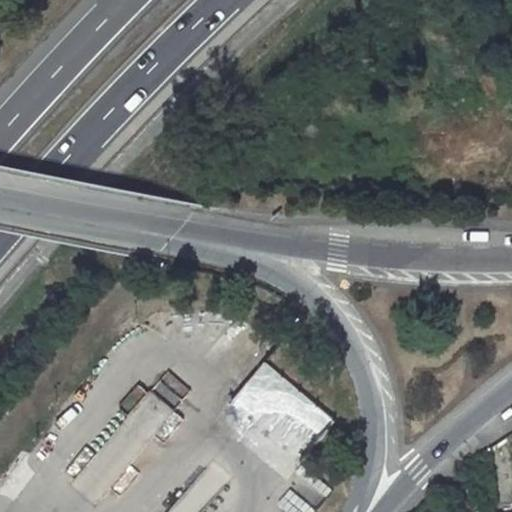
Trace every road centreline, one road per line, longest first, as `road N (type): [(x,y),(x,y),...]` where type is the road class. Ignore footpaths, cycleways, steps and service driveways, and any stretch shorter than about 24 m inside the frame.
road 1 (motorway): [(0,232),(220,0)]
road 2 (secondary): [(361,511),(381,458),(382,401),(366,356),(335,313),(267,246)]
road 3 (secondary): [(267,246),(0,199)]
road 4 (secondary): [(511,261),(267,246)]
road 5 (secondary): [(373,511),(511,387)]
road 6 (motorway): [(122,0),(0,130)]
